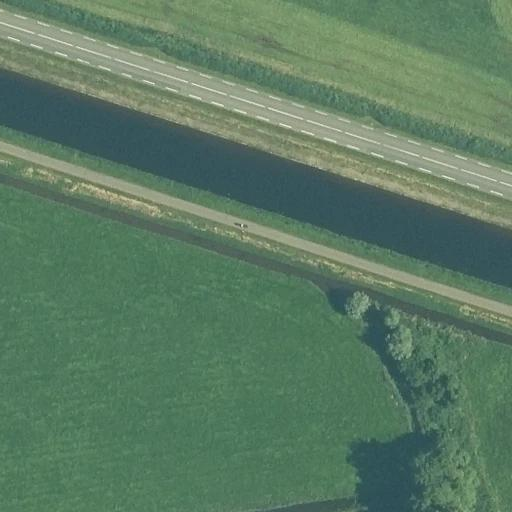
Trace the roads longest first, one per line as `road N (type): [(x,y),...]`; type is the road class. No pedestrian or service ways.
road 1 (unclassified): [(511,314),(0,148)]
road 2 (primary): [(511,188),(0,25)]
